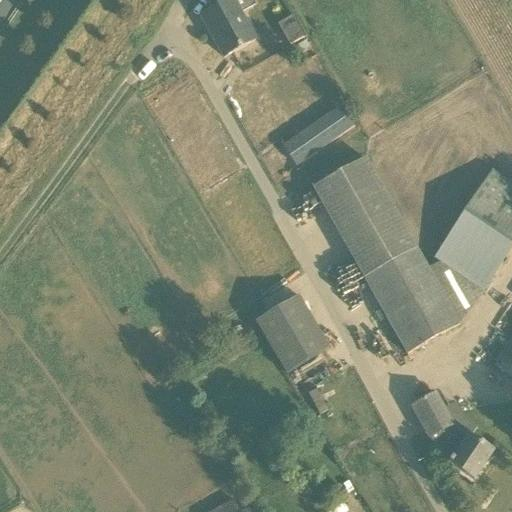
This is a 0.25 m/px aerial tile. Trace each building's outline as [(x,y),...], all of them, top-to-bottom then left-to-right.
[(233,1),(234,0),(206,0),(212,11),(201,17),(224,58),(255,41),(233,1)] [(301,136),(283,148),(298,169),(356,129),(347,115),(306,144),(301,136)] [(407,356),(462,325),(427,269),(365,160),(313,189),(407,356)] [(511,185),(492,172),(434,259),(484,292),(511,250),(511,185)] [(297,296),(252,320),(281,375),(326,351),(297,296)] [(511,370),(511,338),(497,361),(511,370)] [(411,408),(424,432),(429,440),(430,439),(439,456),(451,464),(451,465),(474,481),(492,453),(469,438),(453,427),(454,426),(436,395),(411,408)]
